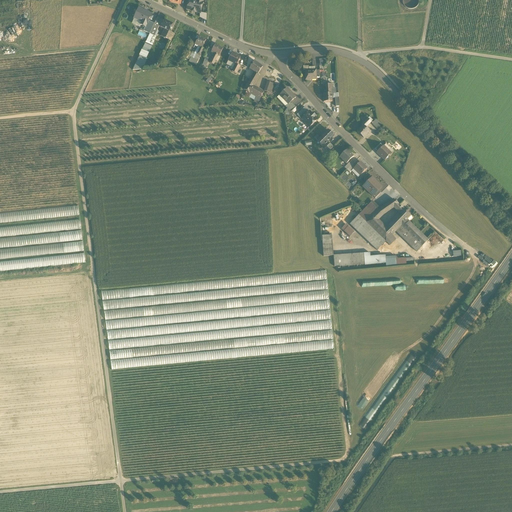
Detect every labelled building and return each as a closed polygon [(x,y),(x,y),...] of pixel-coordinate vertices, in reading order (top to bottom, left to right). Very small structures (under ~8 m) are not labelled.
[(196,12),(200,13),(202,3),(202,0),(196,0),(196,1),(192,0),(189,0),(187,10),(191,11),(195,12),(196,12)] [(407,8),(410,9),(413,9),(416,8),(418,5),(419,3),(418,0),(402,0),(403,3),(404,6),(407,8)] [(139,9),(134,19),(142,22),(140,25),(145,27),(148,21),(151,14),(139,9)] [(159,27),(161,28),(164,21),(157,18),(154,24),(159,26),(159,27)] [(139,27),(140,25),(142,22),(134,19),(133,22),(133,24),(139,27)] [(161,28),(164,29),(169,32),(169,31),(173,24),(164,20),(164,21),(161,28)] [(149,34),(151,31),(154,24),(148,21),(145,27),(143,31),(149,34)] [(159,26),(154,24),(151,31),(155,34),(159,27),(159,26)] [(183,44),(184,43),(189,32),(181,28),(177,36),(175,40),(183,44)] [(171,32),(169,31),(169,32),(164,29),(161,37),(168,40),(171,33),(171,32)] [(146,42),(152,45),(157,34),(155,34),(151,31),(149,34),(146,42)] [(195,45),(200,47),(202,48),(206,40),(198,37),(195,45)] [(148,53),(152,45),(146,42),(142,50),(148,53)] [(197,47),(195,53),(192,59),(194,59),(196,54),(197,54),(200,47),(195,45),(194,46),(197,47)] [(211,52),(214,54),(218,56),(219,56),(223,49),(215,45),(211,52)] [(148,53),(142,50),(140,56),(146,58),(148,53)] [(235,65),(236,65),(237,65),(240,57),(232,53),(228,61),(235,65)] [(213,65),(218,56),(214,54),(210,63),(213,65)] [(142,70),(147,59),(146,58),(140,56),(133,70),(142,70)] [(235,65),(228,61),(226,65),(231,68),(230,69),(232,70),(235,65)] [(254,72),(257,75),(257,74),(262,67),(254,61),(249,69),(254,72)] [(232,71),(237,74),(240,67),(237,65),(236,65),(235,65),(232,70),(232,71)] [(305,71),(305,80),(316,80),(316,78),(316,71),(316,70),(315,70),(315,67),(308,68),(309,71),(305,71)] [(254,102),(257,104),(264,92),(254,86),(260,76),(257,74),(257,75),(254,72),(244,90),(251,94),(256,97),(254,101),(254,102)] [(264,91),(270,93),(274,84),(267,82),(264,91)] [(325,85),(326,94),(332,94),(332,96),(333,96),(333,94),(335,94),(335,89),(333,89),(332,84),(325,85)] [(279,95),(283,99),(288,105),(289,105),(291,102),(296,98),(287,88),(279,95)] [(332,96),(332,94),(326,94),(323,94),(324,102),(332,102),(332,98),(332,96)] [(353,113),(353,106),(352,100),(347,101),(342,101),(342,106),(343,114),(348,114),(353,113)] [(287,109),(291,112),(292,111),(296,108),(291,102),(289,105),(288,105),(286,107),(287,109)] [(297,115),(301,120),(309,112),(305,108),(297,115)] [(312,115),(309,112),(301,120),(302,120),(304,118),(307,121),(304,123),(309,128),(317,120),(314,117),(315,116),(313,114),(312,115)] [(357,132),(363,138),(370,132),(365,128),(371,122),(368,119),(362,125),(363,126),(357,132)] [(372,124),(377,129),(381,125),(376,120),(372,124)] [(328,131),(322,136),(328,142),(333,136),(328,131)] [(323,147),(328,142),(322,136),(317,141),(323,147)] [(324,149),(328,153),(333,147),(330,144),(324,149)] [(386,144),(384,146),(384,147),(391,153),(393,151),(386,144)] [(384,160),(384,161),(391,153),(384,147),(384,146),(383,147),(377,152),(376,153),(377,154),(377,153),(381,157),(382,157),(384,160)] [(346,164),(353,157),(353,156),(352,157),(350,154),(347,151),(347,150),(339,158),(340,158),(343,161),(344,160),(347,163),(346,164)] [(356,166),(353,164),(351,161),(344,168),(347,170),(350,173),(351,172),(353,169),(356,166)] [(353,169),(360,176),(367,169),(360,162),(356,166),(353,169)] [(358,178),(360,176),(353,169),(351,172),(358,178)] [(374,195),(378,190),(381,188),(372,179),(372,178),(368,182),(363,187),(366,189),(367,188),(374,195)] [(372,196),(375,199),(381,193),(378,190),(374,195),(372,196)] [(358,216),(366,223),(373,215),(378,211),(383,216),(393,208),(399,214),(403,210),(398,205),(398,204),(393,200),(380,209),(372,201),(358,216)] [(400,219),(404,222),(406,221),(410,216),(404,209),(403,210),(399,214),(395,218),(398,220),(400,219)] [(366,223),(385,242),(391,237),(393,234),(386,228),(378,220),(373,215),(366,223)] [(377,251),(385,242),(366,223),(358,216),(350,225),(377,251)] [(395,218),(391,223),(397,230),(400,227),(404,222),(400,219),(398,220),(395,218)] [(404,222),(400,227),(421,247),(428,240),(409,222),(408,223),(406,221),(404,222)] [(395,232),(397,230),(391,223),(389,225),(386,228),(393,234),(395,232)] [(353,232),(345,224),(341,229),(349,236),(353,232)] [(416,252),(421,247),(400,227),(397,230),(395,232),(416,252)] [(323,256),(333,256),(332,236),(322,237),(323,256)] [(394,240),(391,237),(385,242),(389,245),(394,240)] [(334,267),(364,265),(364,258),(364,253),(333,256),(334,267)] [(380,256),(364,258),(364,265),(381,263),(380,258),(380,256)] [(151,313),(151,308),(127,309),(128,313),(123,313),(123,317),(153,316),(153,313),(151,313)] [(166,327),(165,328),(167,329),(169,329),(169,331),(172,333),(189,333),(191,329),(190,328),(203,328),(201,330),(209,331),(210,328),(212,328),(215,325),(214,324),(193,323),(192,325),(186,325),(185,326),(189,328),(184,328),(184,329),(182,328),(182,332),(180,330),(180,327),(166,327)] [(308,350),(333,349),(333,341),(308,342),(308,350)]
